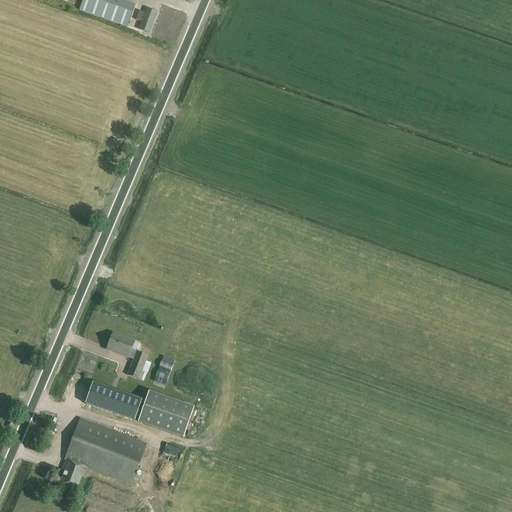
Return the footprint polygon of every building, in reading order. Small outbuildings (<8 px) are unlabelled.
[(134,6),(116,0),(82,0),(80,8),(127,25),(134,6)] [(139,380),(148,356),(135,352),(138,345),(134,343),(134,342),(112,334),(106,350),(128,358),(128,357),(133,359),(127,376),(139,380)] [(168,387),(172,363),(176,363),(177,357),(162,355),(158,386),(168,387)] [(84,359),(77,375),(88,380),(95,364),(84,359)] [(86,404),(134,421),(141,400),(93,384),(86,404)] [(148,392),(138,423),(183,438),(193,408),(148,392)] [(131,486),(147,444),(80,419),(64,461),(65,461),(64,464),(67,465),(60,483),(77,489),(81,477),(84,478),(88,469),(131,486)] [(166,447),(162,456),(175,461),(179,452),(166,447)]
